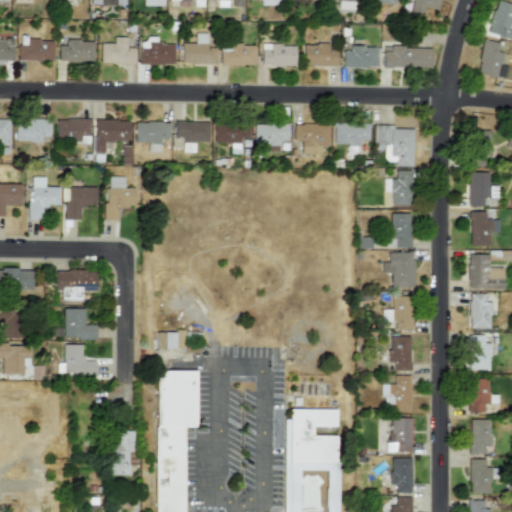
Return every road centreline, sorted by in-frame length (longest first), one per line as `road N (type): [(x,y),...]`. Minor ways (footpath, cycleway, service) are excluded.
road 1 (residential): [(445,511),(445,113),(471,0)]
road 2 (residential): [(0,92),(511,104)]
road 3 (residential): [(0,249),(132,251),(132,382)]
